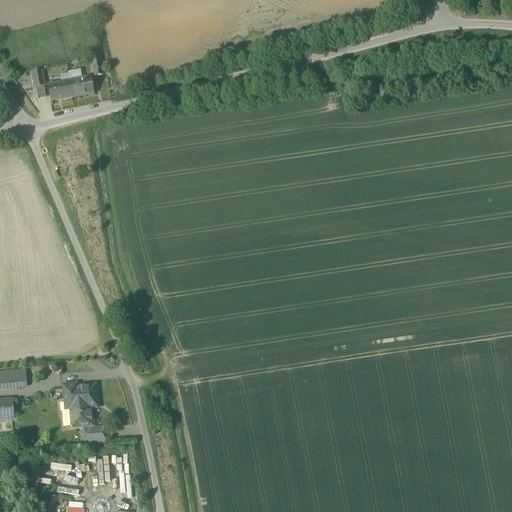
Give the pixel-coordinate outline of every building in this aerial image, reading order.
[(101,60),(93,61),(95,77),(103,75),(101,60)] [(42,71),(33,72),(35,88),(45,86),(42,71)] [(81,72),(69,74),(70,81),(82,79),(81,72)] [(70,81),(73,98),(95,95),(92,77),(82,79),(70,81)] [(70,82),(49,85),(52,102),(73,98),(70,81),(70,82)] [(26,380),(0,382),(0,389),(27,388),(26,380)] [(96,386),(75,388),(75,385),(64,386),(66,403),(61,404),(62,416),(64,416),(65,428),(71,428),(85,427),(93,426),(92,407),(91,407),(90,402),(97,402),(96,386)] [(17,399),(0,400),(0,421),(19,420),(17,399)] [(93,426),(85,427),(86,441),(93,441),(92,430),(93,429),(93,426)] [(93,429),(92,430),(93,441),(93,443),(106,442),(105,428),(93,429)] [(66,511),(69,500),(51,497),(48,511),(66,511)]
